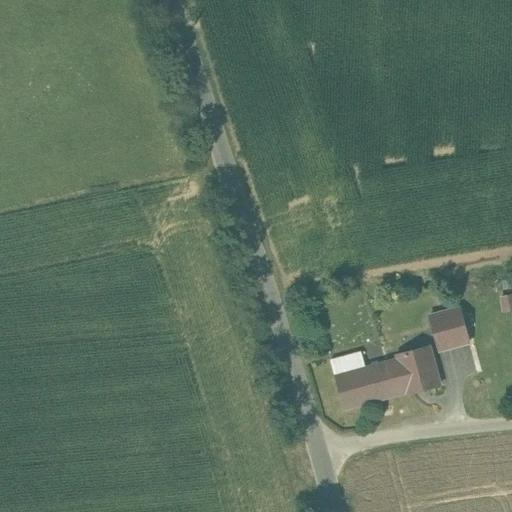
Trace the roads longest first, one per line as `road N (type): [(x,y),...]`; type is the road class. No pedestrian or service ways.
road 1 (unclassified): [(173,0),(335,511)]
road 2 (track): [(511,421),(316,443)]
